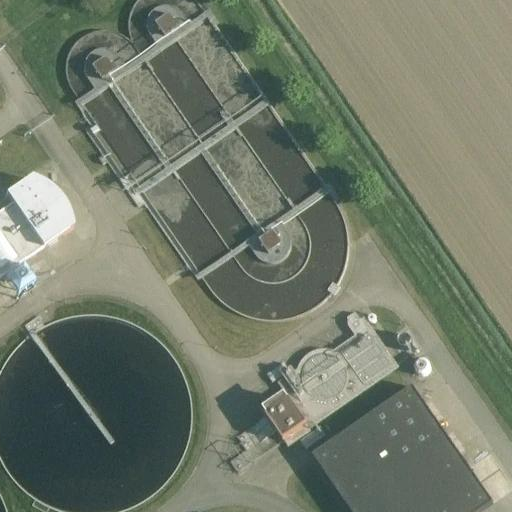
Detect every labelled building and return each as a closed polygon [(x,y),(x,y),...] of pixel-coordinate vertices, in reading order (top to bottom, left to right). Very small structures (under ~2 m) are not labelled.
[(209,12),(191,25),(175,4),(144,27),(164,53),(212,16),(209,12)] [(102,81),(125,63),(114,50),(92,68),(102,81)] [(0,280),(41,251),(64,236),(71,231),(71,227),(70,222),(69,218),(67,213),(65,209),(63,205),(61,201),(58,198),(55,194),(51,191),(47,189),(44,186),(39,184),(35,182),(31,181),(11,195),(0,202),(0,280)] [(233,463),(241,474),(278,448),(281,452),(399,369),(364,319),(358,313),(350,319),(348,322),(348,325),(349,330),(355,339),(334,353),(332,351),(327,351),(322,351),(315,353),(308,356),(302,363),(296,374),(293,369),(287,373),(285,371),(283,372),(287,378),(278,386),(283,393),(274,398),(277,403),(263,412),(267,418),(266,418),(267,419),(237,440),(247,453),(233,463)] [(313,458),(350,511),(483,511),(493,505),(412,388),(313,458)]
